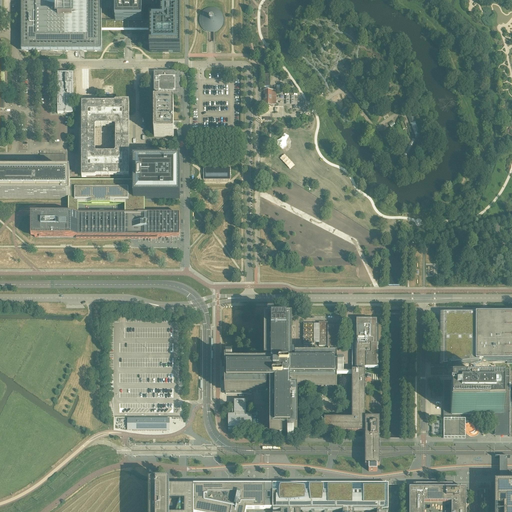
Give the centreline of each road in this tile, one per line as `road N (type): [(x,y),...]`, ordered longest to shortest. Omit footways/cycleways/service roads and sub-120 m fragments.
road 1 (secondary): [(0,298),(122,298),(161,306),(248,298)]
road 2 (unclassified): [(248,298),(249,71)]
road 3 (unclassified): [(186,273),(186,64)]
road 4 (secondary): [(248,298),(423,299)]
road 5 (unclassified): [(16,64),(186,64)]
road 6 (unclassified): [(423,299),(423,434)]
